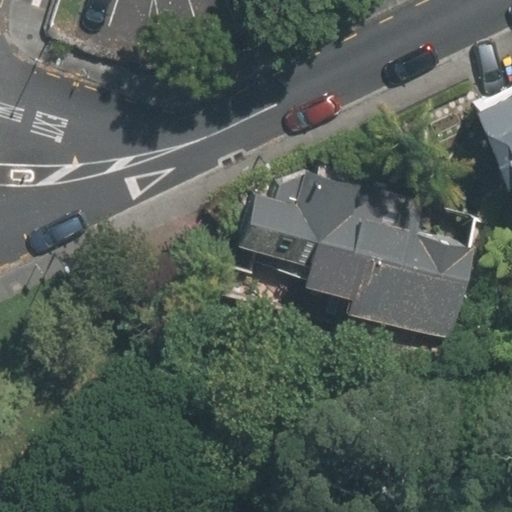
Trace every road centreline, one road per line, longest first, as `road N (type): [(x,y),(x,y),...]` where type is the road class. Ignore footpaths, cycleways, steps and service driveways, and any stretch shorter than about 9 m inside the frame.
road 1 (residential): [(206,137),(472,0)]
road 2 (residential): [(206,137),(96,185),(0,213)]
road 3 (residential): [(0,121),(101,142),(206,137)]
